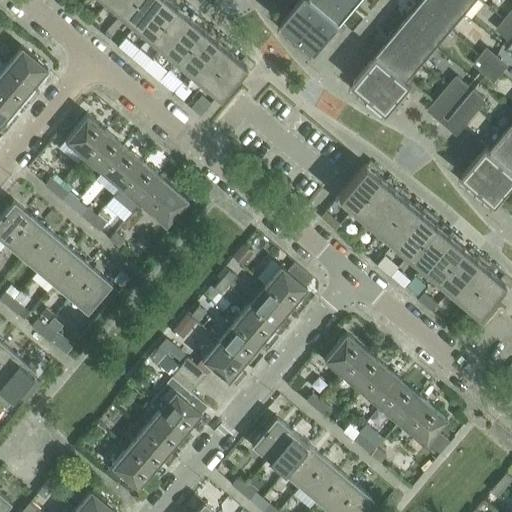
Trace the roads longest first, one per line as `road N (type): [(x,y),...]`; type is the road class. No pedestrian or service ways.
road 1 (residential): [(350,276),(93,59)]
road 2 (residential): [(158,511),(350,276)]
road 3 (residential): [(511,413),(350,276)]
road 4 (unknown): [(184,136),(239,90),(332,169)]
road 5 (residential): [(0,169),(93,59)]
